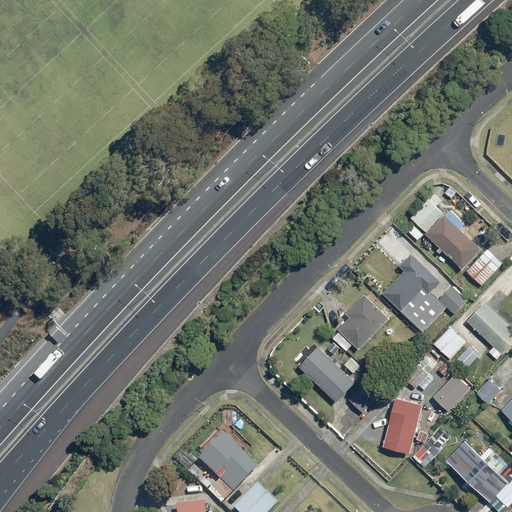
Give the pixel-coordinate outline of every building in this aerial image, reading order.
[(429,231),(447,213),(431,198),(413,216),(429,231)] [(447,213),(429,231),(465,268),(483,250),(447,213)] [(425,233),(417,224),(410,231),(418,240),(425,233)] [(408,269),(386,291),(404,309),(407,306),(428,325),(447,305),(457,314),(472,298),(455,281),(439,298),(433,292),(444,280),(415,252),(403,264),(408,269)] [(483,285),(500,267),(485,252),(468,270),(483,285)] [(370,259),(363,266),(375,280),(383,273),(370,259)] [(340,332),(326,346),(335,354),(344,345),(349,350),(356,343),(361,348),(390,317),(368,293),(350,312),(354,315),(339,331),(340,332)] [(511,323),(489,300),(470,319),(494,345),(489,349),(498,359),(511,345),(511,323)] [(455,325),(437,343),(452,358),(470,340),(455,325)] [(357,381),(319,344),(301,363),(339,399),(357,381)] [(353,354),(346,361),(355,372),(363,365),(353,354)] [(407,376),(417,386),(438,365),(427,355),(407,376)] [(449,410),(472,386),(457,372),(435,396),(449,410)] [(489,402),(503,388),(493,378),(479,392),(489,402)] [(364,412),(381,396),(367,382),(350,398),(364,412)] [(413,451),(424,403),(397,397),(387,445),(413,451)] [(226,431),(202,457),(222,477),(209,488),(222,502),(235,490),(236,492),(261,466),(226,431)] [(472,480),(490,461),(467,439),(449,458),(472,480)] [(490,461),(472,480),(493,500),(498,495),(510,507),(511,504),(511,478),(511,480),(490,461)] [(259,482),(236,505),(242,511),(269,511),(280,502),(259,482)] [(210,511),(209,500),(180,503),(180,511),(210,511)]
